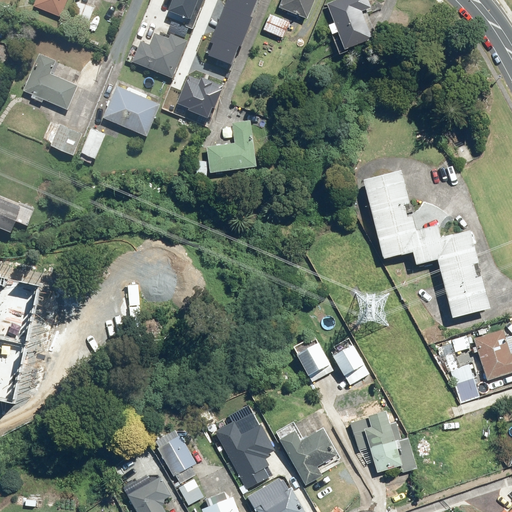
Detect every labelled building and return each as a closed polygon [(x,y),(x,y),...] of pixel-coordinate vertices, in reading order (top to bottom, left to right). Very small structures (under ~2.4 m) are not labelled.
[(35,0),(34,4),(62,15),(67,0),(35,0)] [(87,27),(95,6),(78,0),(71,21),(87,27)] [(196,23),(204,0),(173,0),(178,2),(173,14),(196,23)] [(214,44),(209,56),(231,65),(257,0),(228,0),(211,43),(214,44)] [(285,0),(283,7),(311,17),(316,0),(285,0)] [(330,25),(334,35),(341,32),(348,49),(377,38),(367,12),(373,10),(369,0),(336,0),(330,3),(337,22),(330,25)] [(273,14),(266,30),(285,38),(292,22),(273,14)] [(142,36),(133,60),(174,76),(189,39),(156,26),(150,39),(142,36)] [(43,98),(67,108),(78,82),(51,71),(56,58),(41,52),(25,91),(32,93),(31,96),(42,101),(43,98)] [(188,77),(178,104),(189,108),(187,111),(208,120),(222,86),(202,78),(201,82),(188,77)] [(109,118),(106,125),(120,131),(123,123),(149,134),(162,102),(118,84),(104,116),(109,118)] [(51,117),(42,138),(75,153),(85,132),(51,117)] [(259,168),(254,121),(234,123),(236,144),(211,146),(213,172),(259,168)] [(96,157),(106,132),(92,126),(82,151),(96,157)] [(209,182),(210,162),(200,162),(199,181),(209,182)] [(401,170),(365,179),(387,263),(438,250),(456,318),(492,308),(468,217),(417,230),(401,170)] [(0,403),(19,408),(45,287),(0,277),(0,403)] [(478,339),(490,379),(511,372),(511,348),(506,330),(478,339)] [(321,343),(299,355),(310,375),(332,363),(321,343)] [(357,344),(336,357),(345,373),(367,360),(357,344)] [(379,472),(404,464),(388,411),(351,422),(360,451),(371,447),(379,472)] [(218,434),(246,485),(283,465),(255,414),(218,434)] [(213,417),(205,422),(211,432),(219,428),(213,417)] [(282,438),(308,485),(325,476),(320,467),(340,456),(324,428),(304,438),(299,429),(282,438)] [(175,476),(197,464),(182,437),(161,449),(175,476)] [(129,496),(138,511),(168,511),(163,502),(174,496),(164,477),(129,496)] [(204,496),(195,480),(182,488),(191,503),(204,496)] [(306,511),(293,489),(258,509),(259,511),(306,511)] [(243,511),(238,498),(205,510),(206,511),(243,511)]
